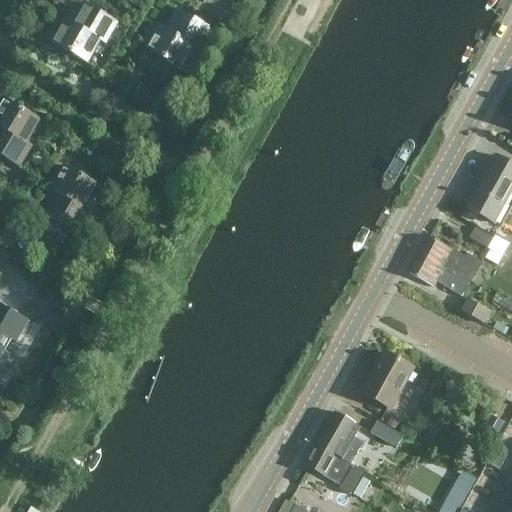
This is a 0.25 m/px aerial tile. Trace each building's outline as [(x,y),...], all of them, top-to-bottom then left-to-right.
[(232,0),(204,0),(199,10),(231,27),(243,6),(232,0)] [(105,44),(117,23),(83,3),(72,23),(65,20),(52,43),(87,64),(100,41),(105,44)] [(198,50),(202,44),(204,45),(208,45),(211,43),(213,40),(213,35),(211,32),(210,31),(211,29),(177,9),(165,29),(159,26),(145,50),(180,70),(193,47),(198,50)] [(0,155),(19,167),(31,146),(26,143),(39,120),(5,100),(0,107),(0,155)] [(511,165),(494,156),(465,208),(500,227),(511,206),(511,165)] [(44,213),(78,233),(90,211),(85,208),(98,186),(63,166),(49,190),(56,193),(44,213)] [(468,239),(487,249),(502,258),(510,244),(494,235),(493,238),(474,228),(468,239)] [(429,236),(418,255),(469,283),(481,261),(467,253),(465,256),(429,236)] [(469,283),(418,255),(408,273),(433,287),(436,282),(462,296),(469,283)] [(67,308),(49,299),(42,313),(59,322),(67,308)] [(484,323),(490,312),(467,299),(461,310),(484,323)] [(15,343),(27,321),(0,305),(0,356),(10,339),(15,343)] [(389,408),(411,368),(383,353),(361,393),(389,408)] [(334,412),(319,439),(353,458),(362,442),(354,437),(359,427),(334,412)] [(396,447),(403,435),(377,421),(370,432),(396,447)] [(353,458),(319,439),(304,465),(340,486),(352,466),(349,464),(353,458)] [(511,451),(497,443),(494,450),(510,459),(511,456),(511,451)] [(494,450),(490,457),(507,466),(510,459),(494,450)] [(503,473),(507,466),(490,457),(486,463),(503,473)] [(310,511),(289,499),(281,511),(310,511)]
